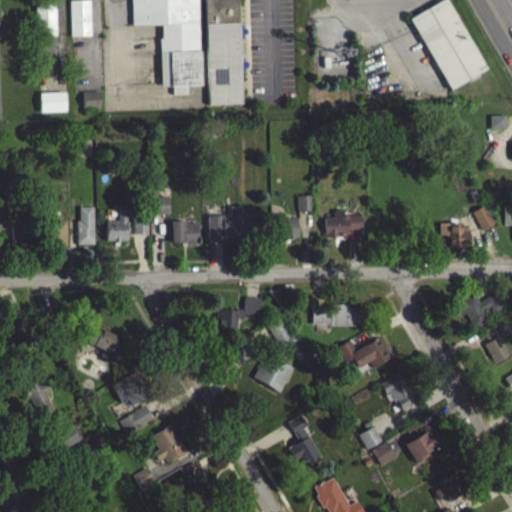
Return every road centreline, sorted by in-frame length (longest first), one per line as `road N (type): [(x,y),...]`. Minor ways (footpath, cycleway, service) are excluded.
road 1 (residential): [(0,279),(511,269)]
road 2 (residential): [(276,511),(153,303),(148,275)]
road 3 (residential): [(511,477),(393,270)]
